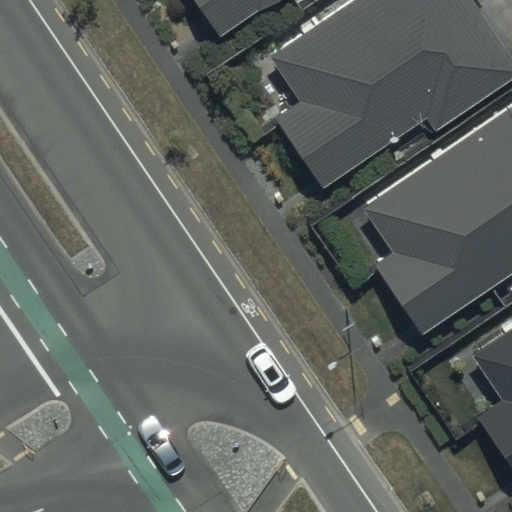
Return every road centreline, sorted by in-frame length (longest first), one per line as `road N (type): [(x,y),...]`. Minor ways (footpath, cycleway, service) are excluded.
road 1 (residential): [(0,0),(192,286)]
road 2 (residential): [(246,364),(346,511)]
road 3 (residential): [(99,341),(0,195)]
road 4 (residential): [(150,417),(0,502)]
